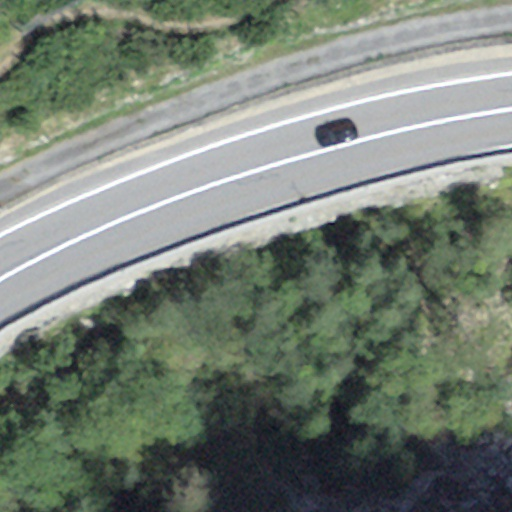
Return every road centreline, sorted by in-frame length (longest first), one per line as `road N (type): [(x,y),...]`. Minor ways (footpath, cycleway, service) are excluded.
road 1 (primary): [(0,279),(126,216),(232,177),(445,119),(511,109)]
road 2 (track): [(0,188),(249,82),(367,47),(511,19)]
